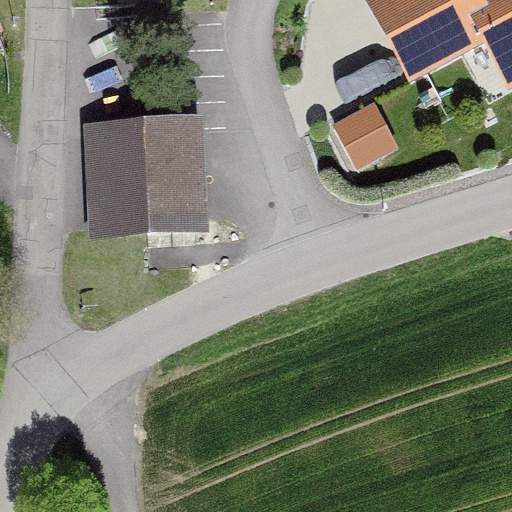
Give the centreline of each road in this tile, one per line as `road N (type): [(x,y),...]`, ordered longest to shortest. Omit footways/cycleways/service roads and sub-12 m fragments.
road 1 (tertiary): [(47,397),(89,362),(297,265),(511,194)]
road 2 (residential): [(47,397),(30,92),(38,0)]
road 3 (track): [(112,511),(89,362)]
